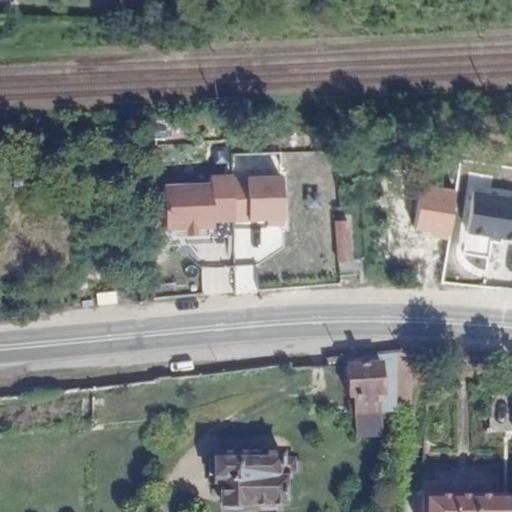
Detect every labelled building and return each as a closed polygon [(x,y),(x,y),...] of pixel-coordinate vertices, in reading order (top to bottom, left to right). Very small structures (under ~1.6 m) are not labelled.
[(168,235),(238,234),(237,176),(210,177),(210,184),(167,185),(168,235)] [(511,196),(469,189),(462,233),(511,240),(511,196)] [(85,225),(74,226),(75,242),(78,242),(79,258),(89,257),(85,225)] [(232,267),(203,267),(203,293),(232,292),(232,267)] [(118,292),(97,293),(97,305),(118,304),(118,292)] [(382,396),(380,362),(347,364),(349,398),(355,397),(357,435),(380,434),(378,396),(382,396)] [(281,458),(281,452),(213,451),(213,460),(208,463),(208,472),(213,475),(212,483),(220,483),(220,504),(281,505),(282,483),(291,483),(292,473),(295,473),(295,458),(281,458)] [(506,511),(506,495),(420,494),(419,511),(506,511)]
